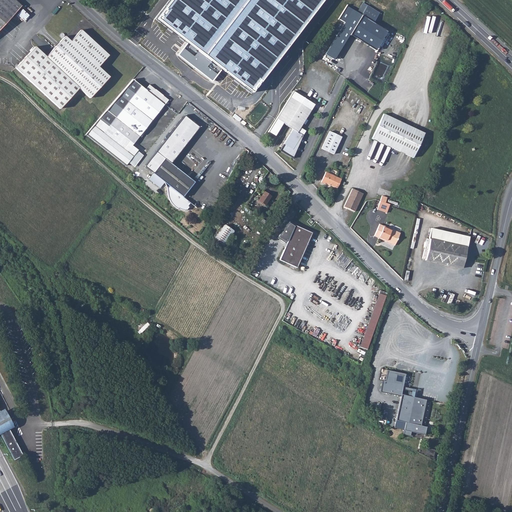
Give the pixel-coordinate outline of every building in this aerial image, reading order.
[(0,0),(0,27),(21,5),(15,0),(0,0)] [(173,0),(158,20),(188,43),(180,55),(214,81),(223,69),(252,91),(324,0),(173,0)] [(362,2),(356,12),(361,16),(373,23),(379,13),(362,2)] [(345,22),(325,55),(333,60),(349,34),(361,16),(356,12),(347,7),(339,19),(345,22)] [(388,31),(373,23),(361,16),(349,34),(377,50),(388,31)] [(15,68),(50,100),(99,48),(80,31),(69,42),(64,37),(45,58),(34,47),(15,68)] [(99,48),(50,100),(60,110),(78,89),(89,99),(108,78),(97,68),(108,57),(99,48)] [(375,67),(364,83),(371,88),(380,76),(381,77),(384,73),(375,67)] [(102,117),(87,135),(126,167),(138,150),(132,145),(168,100),(150,86),(147,90),(133,79),(102,117)] [(293,93),(268,133),(274,137),(282,125),(292,130),(280,151),(291,158),(302,136),(303,136),(305,131),(301,128),(313,105),(293,93)] [(423,132),(382,113),(370,138),(411,157),(423,132)] [(147,166),(154,173),(165,158),(172,163),(200,127),(186,116),(147,166)] [(341,137),(329,131),(320,148),(332,154),(341,137)] [(172,163),(165,158),(154,173),(167,182),(166,191),(168,198),(171,203),(175,208),(177,206),(184,209),(190,209),(192,207),(190,205),(193,201),(185,196),(195,181),(172,163)] [(336,188),(340,179),(325,172),(319,182),(324,184),(325,183),(336,188)] [(347,206),(347,207),(354,211),(362,193),(351,188),(343,204),(347,206)] [(263,205),(268,197),(261,193),(257,201),(263,205)] [(379,202),(376,210),(386,213),(388,205),(384,203),(379,202)] [(394,245),(400,233),(391,229),(390,230),(383,226),(384,225),(379,223),(374,235),(378,237),(378,236),(386,239),(385,241),(394,245)] [(221,247),(232,231),(223,224),(211,241),(221,247)] [(296,267),(312,233),(295,226),(280,260),(296,267)] [(461,268),(468,237),(431,229),(424,260),(461,268)] [(366,349),(385,295),(378,293),(359,347),(366,349)] [(400,396),(405,375),(386,371),(384,382),(382,382),(380,392),(400,396)] [(403,387),(402,394),(417,396),(417,389),(403,387)] [(425,401),(400,396),(395,421),(419,426),(425,401)] [(0,432),(0,433),(14,459),(23,454),(0,411),(0,432)] [(419,426),(395,421),(394,429),(403,431),(402,435),(409,437),(410,433),(424,436),(425,427),(419,426)]
